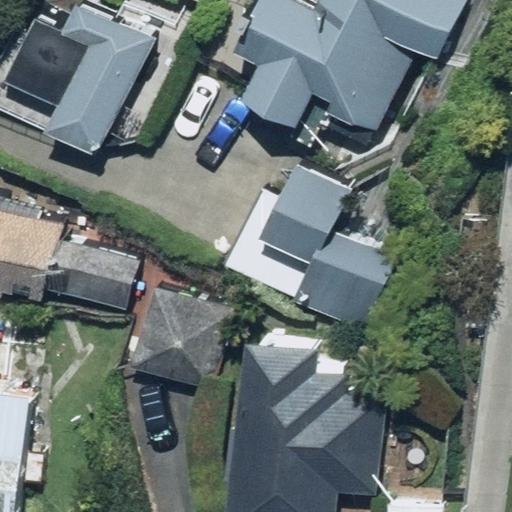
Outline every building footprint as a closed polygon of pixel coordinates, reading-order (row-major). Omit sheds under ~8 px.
[(119,131),(153,148),(212,31),(149,0),(133,0),(131,5),(121,0),(87,0),(83,9),(65,0),(34,0),(0,67),(0,90),(111,147),(119,131)] [(265,0),(248,36),(271,48),(253,83),(318,117),(325,105),(384,135),(430,44),(456,58),(485,0),(265,0)] [(348,207),(367,169),(314,143),(294,185),(276,176),(237,258),(365,320),(406,236),(348,207)] [(72,271),(136,291),(154,234),(0,186),(0,280),(63,300),(72,271)] [(239,295),(159,275),(138,359),(218,378),(239,295)] [(0,511),(37,511),(57,372),(0,364),(0,324),(4,295),(0,294),(0,511)] [(246,479),(242,478),(238,511),(350,511),(353,477),(380,479),(382,463),(394,464),(400,393),(360,390),(363,352),(333,349),(335,328),(268,322),(261,398),(253,398),(246,479)] [(453,511),(456,492),(403,487),(400,511),(453,511)]
